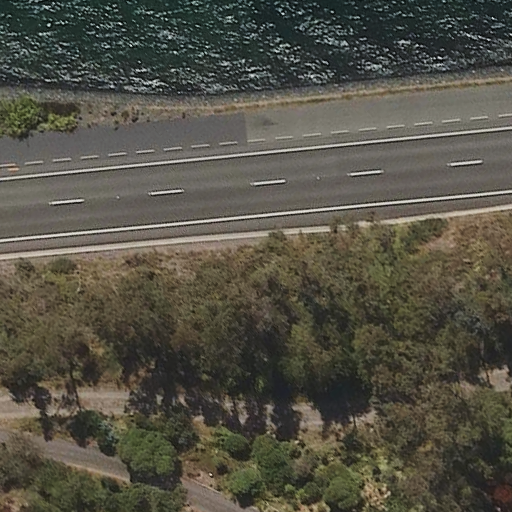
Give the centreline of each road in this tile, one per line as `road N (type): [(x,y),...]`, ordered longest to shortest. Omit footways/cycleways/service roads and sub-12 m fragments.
road 1 (residential): [(0,411),(159,417),(446,396),(511,381)]
road 2 (secondary): [(511,159),(0,208)]
